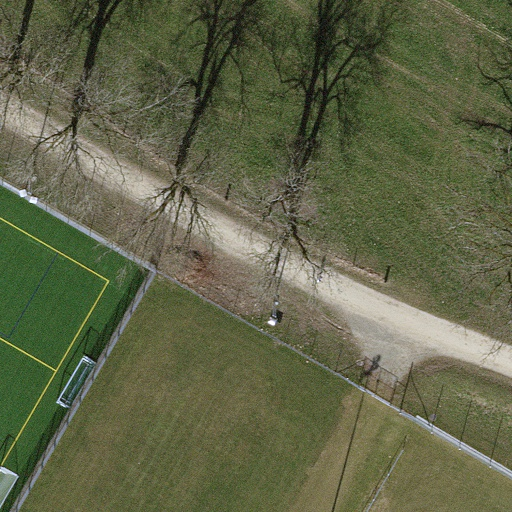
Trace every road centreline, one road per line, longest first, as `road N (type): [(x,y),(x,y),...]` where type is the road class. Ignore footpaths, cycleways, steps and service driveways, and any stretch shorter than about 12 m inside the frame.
road 1 (track): [(511,377),(428,345),(74,153),(0,104)]
road 2 (track): [(428,345),(331,511)]
